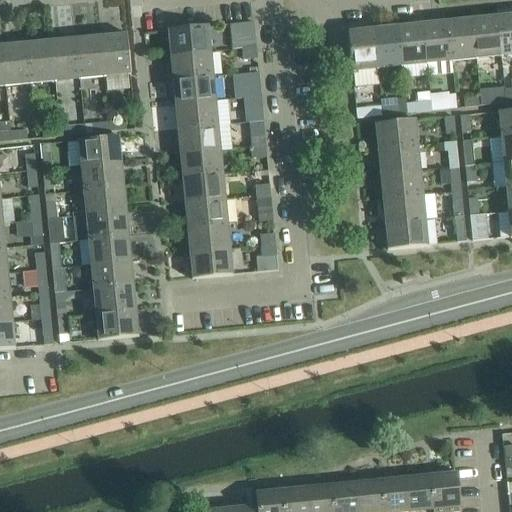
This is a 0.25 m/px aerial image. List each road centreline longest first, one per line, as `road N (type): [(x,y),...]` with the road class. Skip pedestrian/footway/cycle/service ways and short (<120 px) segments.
road 1 (tertiary): [(0,431),(511,294)]
road 2 (residential): [(297,261),(270,0)]
road 3 (residential): [(309,0),(341,9),(431,0)]
